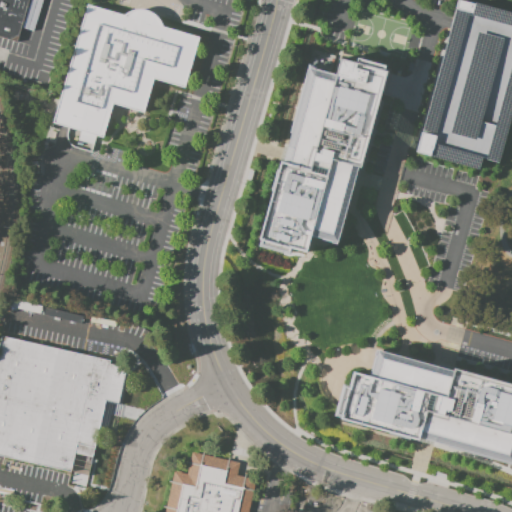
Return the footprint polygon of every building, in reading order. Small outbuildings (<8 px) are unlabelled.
[(0,0),(0,39),(14,44),(27,0),(0,0)] [(511,17),(456,3),(450,21),(423,120),(417,143),(415,150),(414,154),(476,172),(480,160),(496,165),(511,108),(511,17)] [(86,5),(120,16),(126,12),(137,10),(147,12),(156,15),(162,25),(200,37),(184,88),(155,79),(145,114),(113,104),(103,139),(50,124),(86,5)] [(387,66),(337,242),(311,235),(305,253),(258,239),(280,161),(282,155),(284,149),(310,56),(335,62),(338,52),(387,66)] [(0,340),(1,336),(110,362),(109,367),(126,371),(118,406),(105,403),(94,447),(77,443),(70,473),(0,456),(0,340)] [(373,379),(379,359),(449,379),(452,371),(511,388),(511,454),(511,458),(435,437),(417,431),(414,439),(392,433),(392,430),(341,415),(342,409),(352,373),(373,379)] [(164,511),(174,471),(187,474),(192,453),(238,463),(236,475),(254,479),(246,511),(164,511)]
